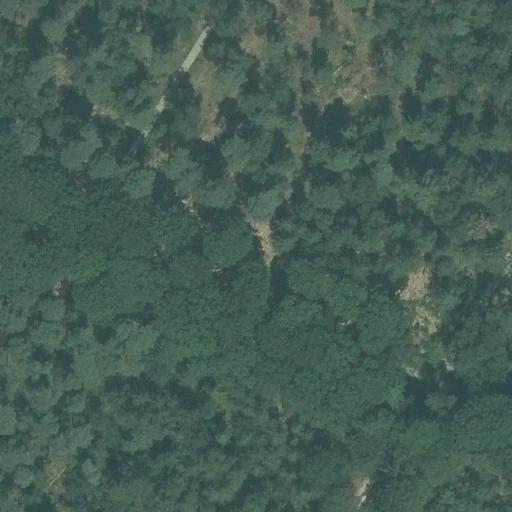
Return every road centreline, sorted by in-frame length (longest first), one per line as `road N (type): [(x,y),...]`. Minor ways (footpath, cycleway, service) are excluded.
road 1 (track): [(511,246),(427,380)]
road 2 (track): [(427,380),(343,511)]
